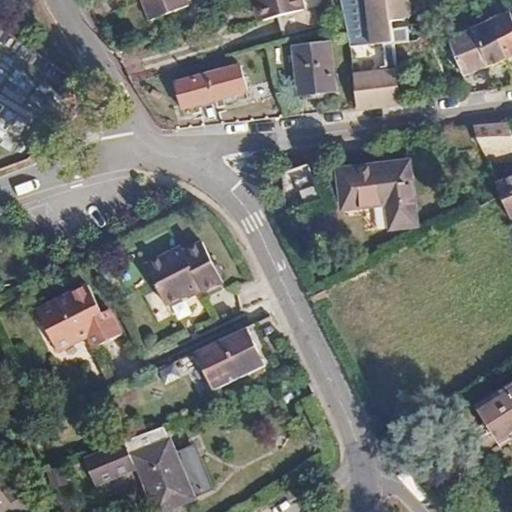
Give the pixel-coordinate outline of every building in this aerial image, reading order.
[(153,0),(160,17),(197,3),(195,0),(153,0)] [(267,0),(274,21),(312,9),(309,0),(267,0)] [(368,0),(370,42),(413,41),(412,0),(368,0)] [(511,51),(511,23),(510,20),(511,19),(511,16),(509,11),(489,19),(506,53),(511,51)] [(449,34),(466,70),(506,53),(489,19),(449,34)] [(305,47),(309,92),(344,89),(338,44),(305,47)] [(254,92),(247,66),(185,78),(191,104),(254,92)] [(357,108),(403,106),(401,68),(356,69),(357,108)] [(511,122),(479,127),(488,148),(511,143),(511,122)] [(342,168),(348,204),(391,198),(395,223),(421,219),(412,158),(342,168)] [(511,179),(503,183),(508,196),(511,206),(511,179)] [(319,204),(312,191),(296,199),(303,212),(319,204)] [(182,250),(180,246),(143,265),(162,305),(197,287),(199,292),(221,281),(201,240),(182,250)] [(55,351),(86,334),(91,344),(118,330),(107,307),(99,311),(83,282),(33,307),(55,351)] [(339,296),(333,284),(318,292),(324,303),(339,296)] [(213,397),(265,374),(247,334),(194,360),(213,397)] [(511,443),(511,388),(486,406),(511,444),(511,443)] [(260,429),(295,415),(289,398),(254,412),(260,429)] [(171,432),(90,461),(101,490),(146,473),(160,511),(181,511),(200,505),(171,432)] [(0,511),(10,511),(0,495),(0,511)]
